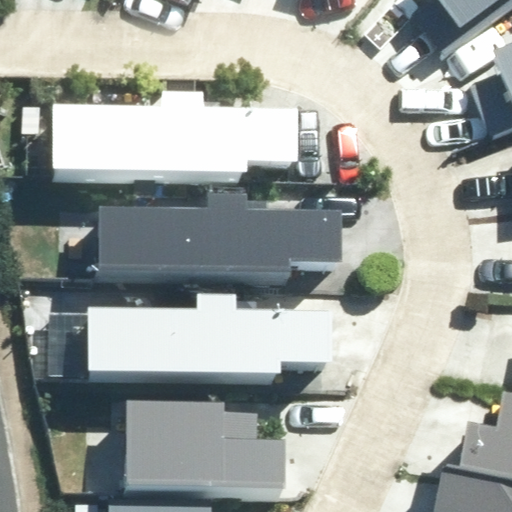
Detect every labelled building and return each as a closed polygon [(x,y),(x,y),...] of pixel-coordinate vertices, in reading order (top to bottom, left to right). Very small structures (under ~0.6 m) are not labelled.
[(511,0),(408,0),(442,49),(511,0)] [(511,112),(511,59),(493,67),(511,112)] [(56,118),(54,185),(247,190),(247,179),(298,180),(300,124),(204,121),(204,108),(163,107),(163,121),(56,118)] [(97,221),(96,285),(288,289),(288,278),(341,279),(343,227),(247,224),(247,209),(210,208),(209,223),(97,221)] [(92,321),(91,392),(280,396),(280,382),(332,383),(333,326),(237,324),(237,308),(197,307),(196,324),(92,321)] [(469,437),(460,482),(511,493),(511,405),(503,404),(494,443),(469,437)] [(126,504),(286,508),(287,458),(221,456),(222,419),(128,417),(126,504)] [(511,511),(511,504),(441,490),(436,511),(511,511)]
